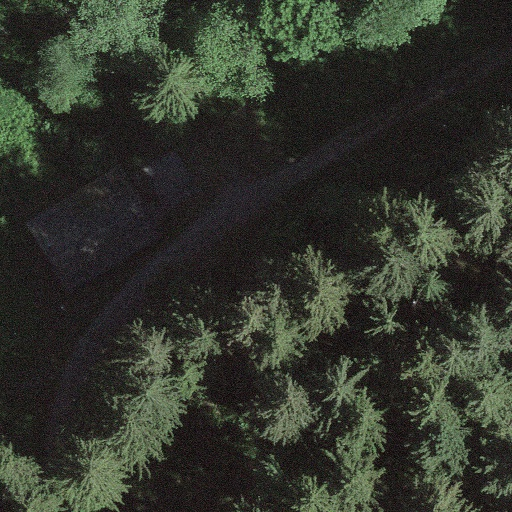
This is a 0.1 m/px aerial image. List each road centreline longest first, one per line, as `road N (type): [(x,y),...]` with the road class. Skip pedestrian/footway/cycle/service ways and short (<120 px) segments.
road 1 (track): [(511,65),(216,226),(141,290)]
road 2 (track): [(141,290),(82,511)]
road 3 (track): [(141,290),(0,327)]
